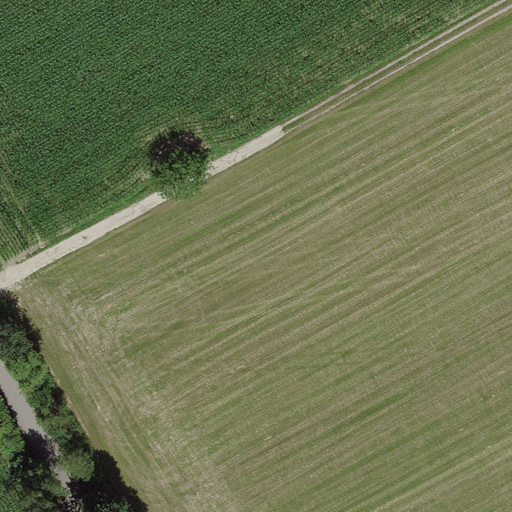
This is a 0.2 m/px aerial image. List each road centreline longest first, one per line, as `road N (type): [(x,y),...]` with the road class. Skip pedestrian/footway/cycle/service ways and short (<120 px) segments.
road 1 (track): [(508,0),(0,282)]
road 2 (unclassified): [(0,365),(83,511)]
